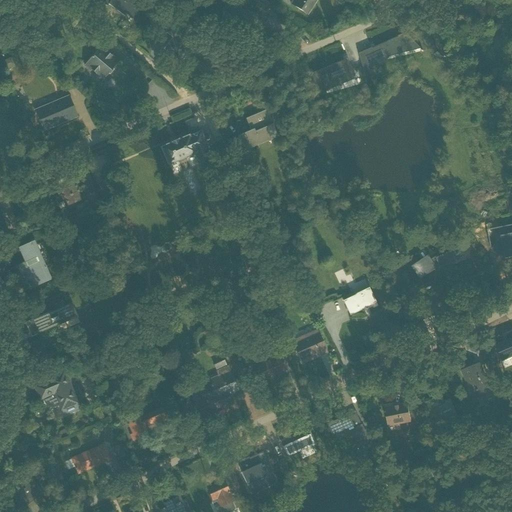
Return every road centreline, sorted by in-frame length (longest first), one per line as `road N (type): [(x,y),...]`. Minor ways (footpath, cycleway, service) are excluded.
road 1 (residential): [(511,308),(58,511)]
road 2 (residential): [(191,100),(388,8)]
road 3 (residential): [(0,180),(191,100)]
road 4 (residential): [(191,100),(72,2)]
